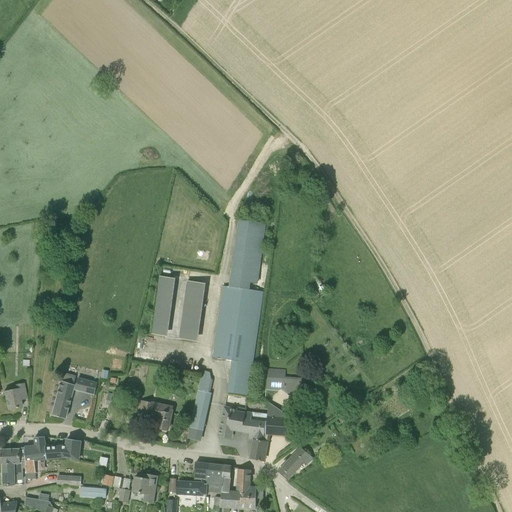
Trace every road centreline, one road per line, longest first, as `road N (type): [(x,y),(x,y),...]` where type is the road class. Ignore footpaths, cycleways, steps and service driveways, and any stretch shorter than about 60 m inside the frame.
road 1 (track): [(429,353),(316,166),(145,0)]
road 2 (residential): [(269,471),(75,432),(0,431)]
road 3 (track): [(499,511),(429,353)]
